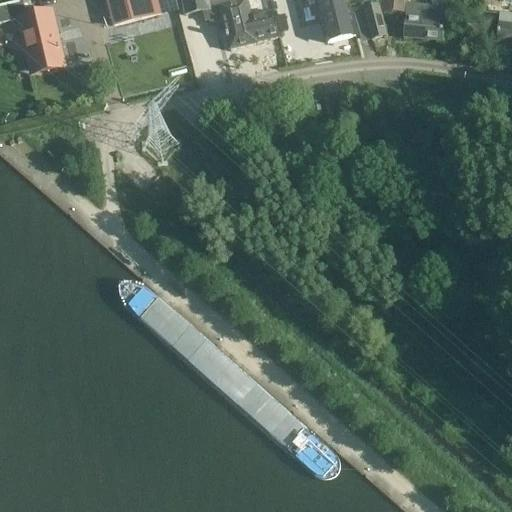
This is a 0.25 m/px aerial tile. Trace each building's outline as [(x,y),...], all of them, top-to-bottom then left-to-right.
[(107,0),(114,28),(164,16),(159,0),(107,0)] [(208,0),(181,0),(185,18),(203,14),(205,25),(208,24),(212,27),(218,26),(220,21),(223,21),(230,53),(258,47),(258,45),(280,40),(274,15),(252,20),(248,2),(211,11),(208,0)] [(300,0),(301,2),(310,0),(316,0),(328,46),(356,39),(348,10),(345,0),(300,0)] [(405,21),(403,42),(443,45),(446,10),(411,7),(412,0),(382,0),(381,13),(382,19),(405,21)] [(0,26),(19,22),(31,73),(63,65),(51,14),(25,20),(21,3),(0,8),(0,26)] [(388,40),(382,19),(381,13),(380,7),(362,12),(371,44),(388,40)] [(496,45),(511,47),(511,17),(499,16),(496,45)] [(285,18),(276,20),(279,35),(289,32),(285,18)]
